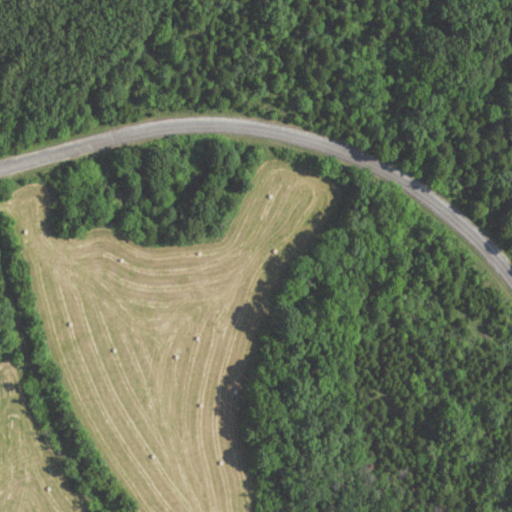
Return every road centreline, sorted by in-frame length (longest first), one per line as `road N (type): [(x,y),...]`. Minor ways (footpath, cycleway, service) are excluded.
road 1 (residential): [(0,169),(182,125),(272,131),(379,167),(435,203),(511,281)]
road 2 (residential): [(0,254),(61,437),(110,511)]
